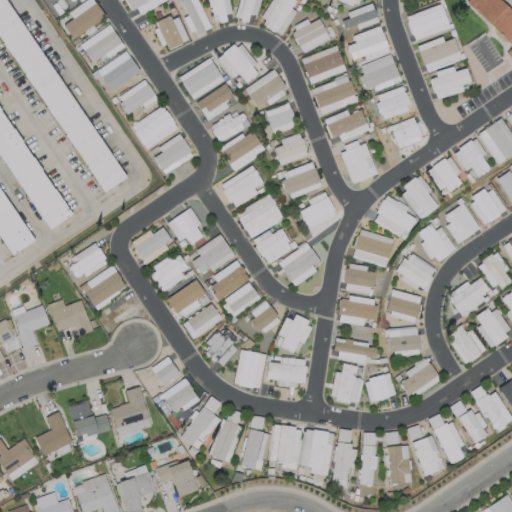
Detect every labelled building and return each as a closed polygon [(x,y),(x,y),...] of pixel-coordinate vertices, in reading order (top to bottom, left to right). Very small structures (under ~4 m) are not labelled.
[(11,0),(0,0),(0,32),(96,195),(119,182),(11,0)] [(86,0),(67,12),(71,19),(62,25),(71,39),(104,17),(92,0),(86,0)] [(124,0),(130,10),(136,8),(138,14),(165,1),(164,0),(124,0)] [(207,28),(197,0),(180,0),(185,16),(183,17),(189,34),(207,28)] [(225,20),(224,14),(229,13),(227,0),(207,0),(211,22),(225,20)] [(255,15),(257,0),(237,0),(234,19),(247,21),(248,14),(255,15)] [(294,11),(289,8),(294,0),(271,0),(258,21),(280,35),(294,11)] [(465,0),(464,2),(511,45),(504,53),(511,59),(511,48),(511,47),(511,11),(499,0),(465,0)] [(340,21),(342,28),(355,24),(356,28),(376,22),(371,3),(346,11),(348,18),(340,21)] [(404,17),(413,41),(448,27),(439,3),(404,17)] [(152,22),(160,49),(186,41),(177,14),(152,22)] [(291,30),(299,52),(327,42),(320,20),(291,30)] [(122,46),(108,24),(78,44),(90,62),(103,54),(105,57),(122,46)] [(388,51),(379,25),(351,35),(354,42),(346,45),(351,59),(363,55),(364,60),(388,51)] [(462,58),(454,36),(442,41),(440,36),(415,45),(425,72),(462,58)] [(237,73),(244,83),(259,72),(236,42),(215,58),(231,78),(237,73)] [(299,58),(308,83),(344,70),(334,45),(299,58)] [(128,58),(123,61),(120,55),(101,67),(111,83),(117,80),(119,83),(137,72),(128,58)] [(357,68),(365,92),(399,80),(390,56),(357,68)] [(189,98),(221,83),(210,59),(178,74),(189,98)] [(465,67),(453,71),(452,68),(428,74),(435,99),(462,92),(460,84),(469,82),(465,67)] [(286,90),(272,69),(243,88),(254,107),(265,100),(266,103),(286,90)] [(310,87),(319,113),(355,101),(346,76),(310,87)] [(115,96),(125,113),(141,104),(143,107),(156,100),(145,80),(115,96)] [(206,120),(227,107),(223,101),(232,96),(223,83),(194,102),(206,120)] [(373,95),(381,119),(409,110),(401,86),(373,95)] [(272,134),(295,124),(286,102),(263,112),(272,134)] [(144,149),(176,127),(161,105),(129,126),(144,149)] [(0,162),(42,232),(64,219),(0,109),(0,162)] [(330,138),(337,135),(339,140),(367,130),(360,109),(346,114),(345,110),(322,118),(330,138)] [(228,114),(208,125),(217,142),(248,125),(241,112),(230,118),(228,114)] [(395,147),(420,141),(414,118),(389,124),(395,147)] [(495,164),(511,153),(511,138),(499,118),(476,133),(495,164)] [(263,152),(252,131),(242,136),(241,134),(218,147),(230,170),(263,152)] [(278,139),(280,145),(272,148),(278,166),(306,155),(297,132),(278,139)] [(156,146),(160,152),(152,157),(161,173),(192,157),(179,134),(156,146)] [(489,168),(480,156),(483,153),(472,138),(451,152),(464,171),(469,167),(476,177),(489,168)] [(337,149),(350,183),(375,174),(363,140),(337,149)] [(462,180),(447,156),(425,170),(440,193),(462,180)] [(278,173),(287,198),(319,187),(311,162),(278,173)] [(261,182),(250,165),(218,185),(232,208),(255,193),(252,188),(261,182)] [(426,192),(429,189),(417,175),(397,192),(420,220),(437,206),(426,192)] [(488,186),(467,200),(483,224),(504,210),(488,186)] [(308,205),(297,211),(306,228),(334,215),(323,191),(306,199),(308,205)] [(247,236),(281,217),(267,193),(234,212),(247,236)] [(371,222),(405,237),(414,218),(403,213),(406,206),(383,196),(371,222)] [(0,248),(5,258),(28,244),(0,197),(0,248)] [(444,225),(455,243),(477,229),(461,203),(443,214),(448,222),(444,225)] [(187,244),(200,237),(195,226),(198,225),(190,209),(166,220),(176,241),(184,237),(187,244)] [(433,263),(453,248),(438,227),(433,230),(428,223),(416,232),(422,241),(419,243),(433,263)] [(143,263),(172,243),(160,227),(150,234),(147,230),(128,243),(143,263)] [(252,238),(264,263),(290,250),(280,228),(269,234),(267,231),(252,238)] [(390,243),(366,237),(368,231),(357,229),(350,258),(384,266),(390,243)] [(198,255),(190,260),(198,273),(207,268),(209,270),(232,256),(218,234),(194,249),(198,255)] [(511,238),(501,246),(511,263),(511,238)] [(74,279),(105,264),(94,243),(71,255),(75,262),(67,266),(74,279)] [(311,265),(317,261),(306,243),(276,261),(291,286),(315,272),(311,265)] [(395,271),(401,275),(399,279),(420,291),(433,269),(406,253),(395,271)] [(183,277),(179,271),(185,267),(177,254),(169,259),(168,257),(147,270),(160,291),(183,277)] [(497,283),(499,287),(507,283),(492,254),(475,263),(488,287),(497,283)] [(210,275),(214,282),(208,286),(215,299),(247,280),(236,260),(210,275)] [(365,266),(346,263),(341,290),(369,295),(373,272),(364,270),(365,266)] [(93,309),(125,287),(110,265),(78,286),(93,309)] [(445,294),(458,316),(484,301),(480,294),(487,290),(479,277),(467,284),(465,282),(445,294)] [(176,317),(198,306),(195,298),(202,295),(195,281),(166,295),(176,317)] [(219,301),(230,317),(258,298),(248,282),(219,301)] [(419,297),(389,289),(383,314),(413,321),(419,297)] [(511,290),(500,297),(508,310),(505,312),(511,324),(511,290)] [(46,304),(55,331),(72,325),(76,335),(90,330),(79,300),(63,306),(60,299),(46,304)] [(245,312),(257,333),(278,321),(265,301),(245,312)] [(180,323),(190,339),(219,319),(209,304),(180,323)] [(10,316),(22,348),(35,343),(30,330),(47,324),(40,305),(10,316)] [(492,305),(474,317),(479,324),(474,327),(488,347),(510,332),(492,305)] [(276,334),(282,337),(278,346),(292,352),(296,341),(303,343),(311,323),(292,315),(290,320),(283,317),(276,334)] [(0,321),(0,359),(2,358),(0,354),(0,343),(12,338),(4,319),(0,321)] [(483,350),(469,331),(465,334),(458,324),(446,333),(452,341),(448,344),(463,365),(483,350)] [(235,349),(229,344),(234,339),(221,326),(205,343),(208,346),(203,351),(219,366),(235,349)] [(418,348),(416,326),(385,329),(387,351),(418,348)] [(373,357),(374,347),(349,345),(350,339),(335,338),(333,359),(363,362),(364,356),(373,357)] [(264,354),(238,349),(232,384),(257,389),(264,354)] [(149,368),(161,385),(178,374),(166,356),(149,368)] [(265,362),(264,379),(276,379),(276,384),(303,386),(304,359),(278,357),(278,363),(265,362)] [(437,378),(424,358),(402,372),(406,377),(397,383),(408,398),(437,378)] [(355,366),(340,363),(339,372),(333,371),(328,398),(355,403),(359,378),(353,377),(355,366)] [(363,379),(367,401),(392,396),(388,374),(363,379)] [(159,393),(173,414),(197,399),(183,378),(159,393)] [(511,378),(497,388),(511,409),(511,378)] [(115,434),(148,427),(139,386),(124,390),(127,403),(109,407),(115,434)] [(495,391),(484,396),(479,387),(471,390),(492,431),(510,422),(495,391)] [(74,438),(108,429),(104,414),(90,417),(86,401),(66,406),(74,438)] [(178,437),(197,449),(217,417),(198,405),(178,437)] [(487,433),(471,408),(456,417),(473,443),(487,433)] [(41,455),(70,442),(56,412),(43,417),(49,430),(33,437),(41,455)] [(206,453),(226,462),(240,427),(220,418),(206,453)] [(279,467),(294,469),(298,428),(273,425),(269,460),(280,461),(279,467)] [(237,465),(257,470),(267,433),(247,427),(237,465)] [(308,473),(326,475),(330,432),(303,429),(299,466),(308,467),(308,473)] [(358,484),(372,484),(374,432),(360,432),(358,484)] [(441,469),(432,435),(412,441),(421,475),(441,469)] [(5,449),(0,441),(0,467),(8,480),(37,462),(23,438),(5,449)] [(328,484),(343,487),(347,466),(352,467),(355,446),(335,443),(328,484)] [(385,446),(387,483),(408,482),(406,445),(385,446)] [(153,469),(157,484),(171,480),(176,496),(196,490),(186,458),(153,469)] [(153,491),(144,464),(122,472),(124,480),(115,482),(123,511),(132,511),(140,510),(136,497),(153,491)] [(79,511),(84,511),(100,508),(101,511),(115,511),(106,475),(72,484),(79,511)] [(70,511),(67,498),(55,502),(52,493),(34,499),(37,511),(70,511)] [(511,511),(511,504),(506,494),(480,510),(481,511),(511,511)]
